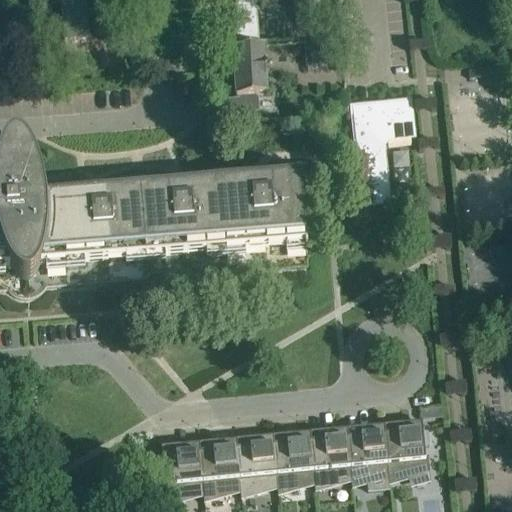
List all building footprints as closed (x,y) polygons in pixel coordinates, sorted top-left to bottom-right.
[(124,73),(119,19),(116,0),(57,0),(66,77),(124,73)] [(319,0),(293,0),(296,27),(331,23),(330,9),(320,9),(319,0)] [(201,45),(215,44),(213,21),(199,22),(201,45)] [(229,116),(236,115),(259,113),(258,98),(256,98),(256,96),(266,95),(262,48),(233,50),(236,98),(237,98),(237,100),(228,100),(229,116)] [(352,110),(364,220),(389,217),(388,216),(387,216),(386,204),(387,204),(381,146),(385,142),(411,139),(409,114),(407,114),(406,104),(352,110)] [(0,293),(7,292),(13,297),(20,300),(27,301),(35,299),(41,295),(46,289),(308,268),(300,178),(272,180),(265,181),(264,181),(265,189),(255,189),(254,182),(253,182),(246,182),(193,187),(186,187),(184,187),(185,195),(175,196),(175,188),(174,188),(167,189),(112,193),(105,194),(104,194),(104,202),(95,203),(94,195),(93,195),(86,195),(45,199),(43,186),(39,174),(33,160),(25,147),(22,143),(17,141),(12,141),(8,144),(5,148),(0,160),(0,293)] [(511,244),(493,248),(498,274),(511,271),(511,244)] [(442,410),(428,412),(429,421),(443,419),(442,410)] [(384,429),(389,488),(390,488),(390,483),(426,473),(425,462),(424,448),(428,448),(427,434),(423,435),(422,425),(401,427),(402,435),(386,437),(385,429),(384,429)] [(389,488),(384,429),(364,431),(365,439),(349,440),(348,433),(347,433),(352,492),(353,492),(353,487),(388,477),(389,488)] [(352,492),(347,433),(327,435),(328,442),(312,444),(311,436),(310,436),(315,495),(316,495),(316,491),(351,481),(352,492)] [(274,440),(273,440),(278,499),(279,499),(278,494),(314,484),(315,495),(310,436),(290,438),(291,446),(275,447),(274,440)] [(237,443),(236,443),(241,502),(242,502),(241,498),(277,488),(278,499),(273,440),(253,442),(254,449),(238,451),(237,443)] [(200,447),(199,447),(204,501),(240,492),(241,503),(241,502),(236,443),(216,445),(217,453),(201,455),(200,447)] [(204,501),(199,447),(179,449),(180,457),(162,458),(167,510),(168,510),(167,505),(203,495),(204,506),(205,506),(204,501)]
